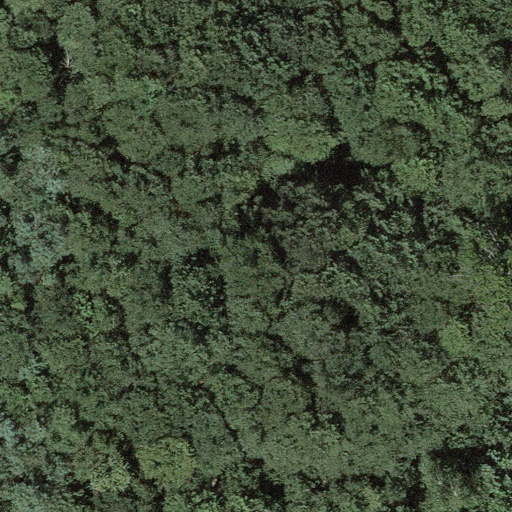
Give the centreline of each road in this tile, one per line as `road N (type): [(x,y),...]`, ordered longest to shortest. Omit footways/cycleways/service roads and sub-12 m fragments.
road 1 (motorway): [(0,250),(511,158)]
road 2 (motorway): [(385,511),(511,491)]
